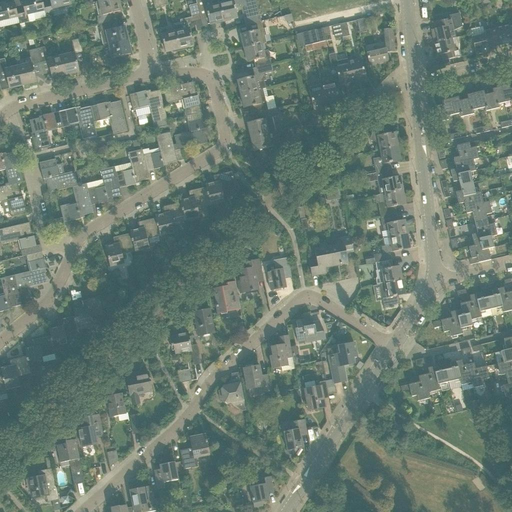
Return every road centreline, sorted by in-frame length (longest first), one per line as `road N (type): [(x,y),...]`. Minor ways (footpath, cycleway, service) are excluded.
road 1 (residential): [(0,344),(45,306),(83,236),(224,147),(213,83),(196,73),(148,73)]
road 2 (residential): [(83,511),(305,295),(391,346)]
road 3 (residential): [(284,511),(391,346)]
road 4 (residential): [(0,117),(19,103),(148,73)]
road 5 (residential): [(432,283),(420,151)]
